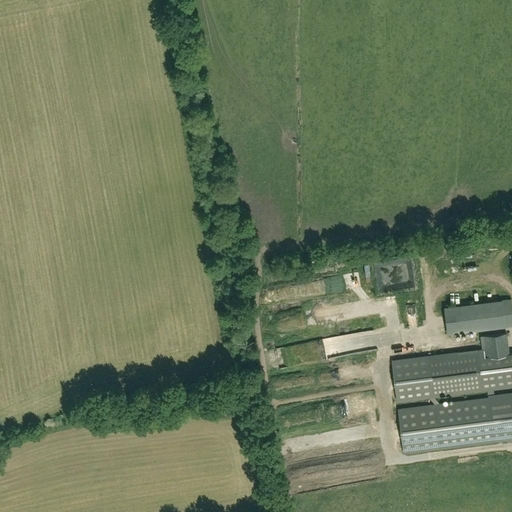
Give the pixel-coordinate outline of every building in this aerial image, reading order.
[(472,256),(466,259),(471,268),(476,265),(472,256)] [(363,285),(366,295),(376,292),(373,282),(363,285)] [(511,302),(511,299),(445,307),(448,334),(511,326),(511,302)] [(434,396),(481,390),(487,390),(487,393),(493,392),(493,389),(511,386),(511,352),(509,353),(506,333),(481,336),(482,349),(477,350),(429,356),(391,360),(397,401),(434,396)] [(511,441),(511,391),(496,393),(496,397),(488,398),(435,404),(398,409),(403,453),(440,448),(503,440),(510,439),(510,441),(511,441)] [(339,408),(339,414),(361,413),(361,406),(339,408)]
